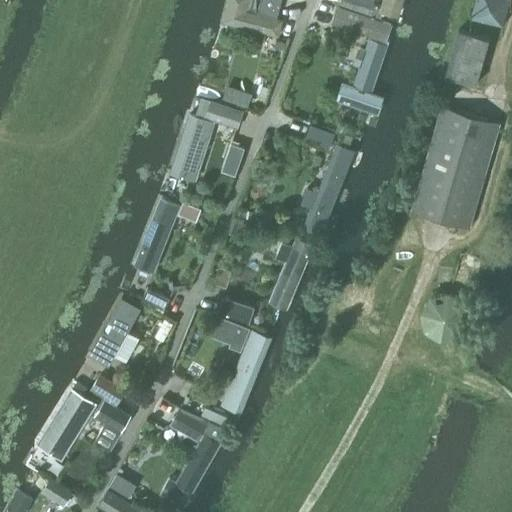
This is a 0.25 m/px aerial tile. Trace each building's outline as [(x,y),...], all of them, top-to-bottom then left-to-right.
[(229,0),(219,34),(238,40),(249,0),(229,0)] [(260,0),(257,11),(277,16),(281,0),(260,0)] [(341,0),(340,4),(370,15),(374,0),(341,0)] [(408,0),(388,0),(385,12),(404,17),(408,0)] [(387,41),(393,25),(336,6),(330,22),(387,41)] [(456,30),(443,76),(475,85),(488,38),(456,30)] [(359,84),(376,89),(391,45),(375,39),(359,84)] [(344,84),(339,100),(377,112),(382,97),(344,84)] [(204,114),(237,124),(242,109),(210,99),(204,114)] [(469,225),(499,121),(443,104),(413,208),(469,225)] [(171,178),(197,186),(218,123),(192,114),(171,178)] [(305,139),(330,148),(336,132),(311,123),(305,139)] [(337,144),(314,214),(333,221),(356,150),(337,144)] [(224,160),(237,165),(243,151),(229,146),(224,160)] [(302,202),(311,205),(317,189),(308,186),(302,202)] [(142,260),(156,265),(179,203),(165,198),(142,260)] [(201,207),(184,200),(179,212),(196,219),(201,207)] [(298,240),(273,310),(290,316),(315,246),(298,240)] [(277,255),(286,259),(292,244),(283,240),(277,255)] [(220,265),(214,282),(227,286),(232,269),(220,265)] [(142,298),(165,308),(170,296),(147,286),(142,298)] [(463,311),(464,306),(463,301),(461,295),(458,291),(453,288),(448,286),(443,286),(437,288),(432,290),(429,294),(426,299),(425,305),(426,310),(428,315),(431,319),(436,323),(441,324),(447,324),(452,323),(457,320),(460,316),(463,311)] [(218,312),(248,321),(254,305),(223,296),(218,312)] [(126,301),(95,358),(112,367),(143,310),(126,301)] [(254,332),(224,403),(245,412),(275,341),(254,332)] [(90,388),(116,404),(126,387),(100,371),(90,388)] [(74,391),(43,447),(65,459),(96,403),(74,391)] [(94,413),(120,428),(129,414),(103,398),(94,413)] [(199,439),(204,431),(221,440),(227,429),(223,427),(224,425),(180,405),(170,423),(199,439)] [(224,448),(206,438),(178,488),(196,498),(224,448)] [(42,491),(64,504),(72,491),(49,478),(42,491)] [(105,485),(96,501),(113,511),(140,511),(143,508),(105,485)] [(28,511),(37,499),(22,490),(7,511),(28,511)]
